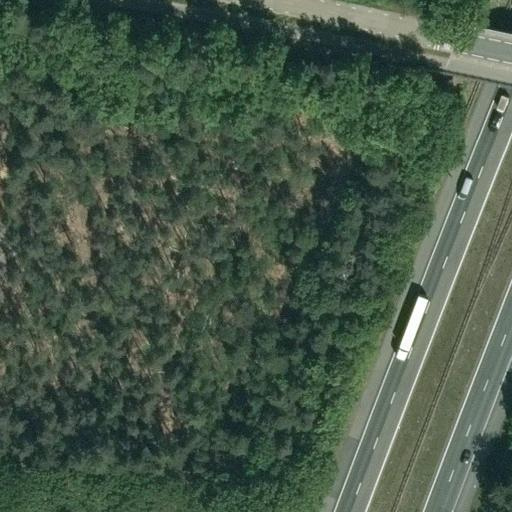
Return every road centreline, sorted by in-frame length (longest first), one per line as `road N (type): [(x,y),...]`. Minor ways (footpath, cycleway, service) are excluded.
road 1 (motorway): [(511,92),(349,511)]
road 2 (motorway): [(437,511),(511,318)]
road 3 (tertiary): [(270,0),(455,38)]
